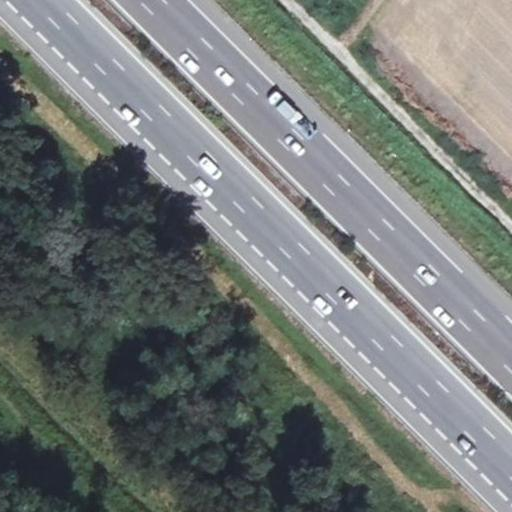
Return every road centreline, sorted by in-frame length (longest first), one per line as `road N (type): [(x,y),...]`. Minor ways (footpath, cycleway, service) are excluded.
road 1 (motorway): [(45,0),(511,467)]
road 2 (motorway): [(511,327),(179,0)]
road 3 (track): [(291,0),(511,215)]
